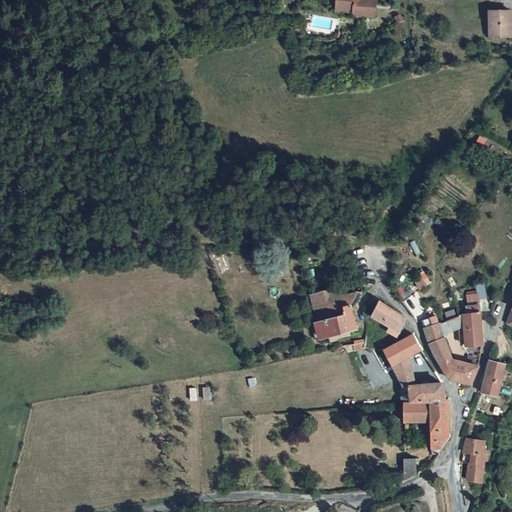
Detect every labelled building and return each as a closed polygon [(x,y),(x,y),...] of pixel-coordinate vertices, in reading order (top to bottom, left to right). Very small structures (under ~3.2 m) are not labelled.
[(329,0),(329,4),(346,6),(346,8),(369,10),(369,0),(329,0)] [(486,29),(507,28),(505,2),(485,3),(486,29)] [(415,278),(422,289),(433,282),(426,271),(415,278)] [(351,308),(357,294),(340,298),(338,289),(313,296),(319,321),(322,321),(352,313),(351,308)] [(404,317),(378,303),(370,318),(387,327),(384,332),(393,336),(395,332),(397,333),(399,329),(398,328),(404,317)] [(460,312),(461,326),(462,345),(480,345),(480,342),(479,318),(479,310),(474,310),(474,304),(464,304),(465,311),(460,312)] [(434,318),(440,331),(461,326),(460,312),(453,311),(434,318)] [(326,336),(355,328),(354,322),(352,313),(322,321),(326,336)] [(434,318),(421,325),(449,381),(462,382),(469,383),(473,361),(453,360),(440,331),(434,318)] [(317,338),(326,336),(322,321),(319,321),(313,323),(317,338)] [(410,332),(394,340),(392,341),(380,347),(384,355),(394,372),(399,382),(404,381),(406,398),(441,396),(440,380),(438,380),(410,381),(406,352),(411,350),(417,360),(424,356),(410,332)] [(394,372),(384,355),(379,358),(381,361),(380,361),(386,374),(394,372)] [(506,365),(491,361),(486,377),(481,393),(497,397),(506,365)] [(200,373),(187,374),(187,386),(201,385),(200,373)] [(404,381),(399,382),(396,382),(397,396),(406,398),(404,381)] [(432,451),(440,454),(447,435),(445,396),(441,396),(406,398),(398,399),(399,421),(428,419),(432,451)] [(480,442),(467,440),(464,451),(460,464),(468,465),(485,467),(490,442),(480,440),(480,442)] [(402,457),(404,477),(416,473),(415,457),(402,457)] [(466,480),(482,482),(485,467),(468,465),(466,480)]
